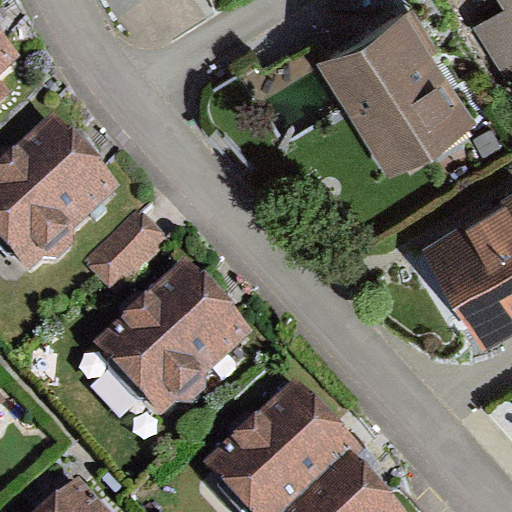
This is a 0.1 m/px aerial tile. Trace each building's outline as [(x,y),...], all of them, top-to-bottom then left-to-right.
[(478,114),(404,0),(395,0),(312,54),(388,172),(478,114)] [(511,0),(504,0),(476,18),(511,73),(511,72),(511,0)] [(0,42),(0,104),(11,95),(1,82),(20,66),(0,42)] [(53,121),(0,167),(0,237),(31,272),(46,259),(58,264),(76,248),(73,236),(119,194),(53,121)] [(511,187),(483,207),(424,245),(484,337),(511,318),(511,187)] [(140,212),(87,261),(122,299),(175,250),(140,212)] [(188,265),(96,344),(162,418),(178,404),(190,406),(207,392),(205,379),(252,338),(188,265)] [(207,469),(245,511),(291,511),(353,457),(358,453),(300,387),(207,469)] [(399,511),(353,457),(291,511),(399,511)] [(103,511),(77,484),(47,511),(103,511)]
